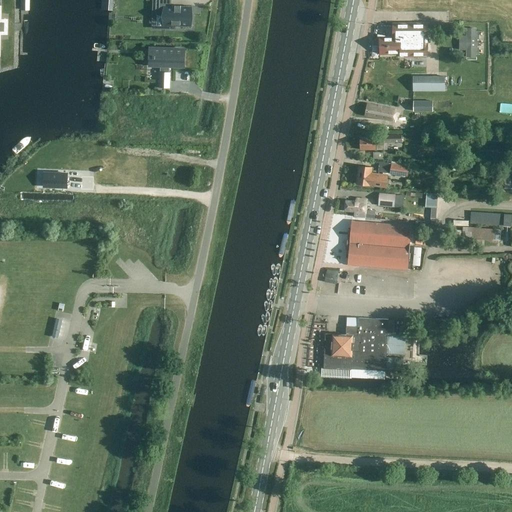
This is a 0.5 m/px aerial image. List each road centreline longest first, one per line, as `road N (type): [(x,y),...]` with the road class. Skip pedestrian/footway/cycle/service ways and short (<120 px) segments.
road 1 (primary): [(253,511),(353,0)]
road 2 (residential): [(147,511),(247,0)]
